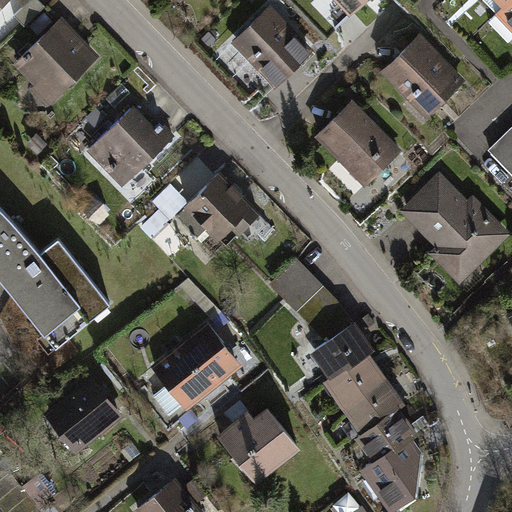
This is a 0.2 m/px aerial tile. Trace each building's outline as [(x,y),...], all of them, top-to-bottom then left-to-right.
[(0,0),(0,8),(9,0),(0,0)] [(340,0),(353,13),(367,0),(340,0)] [(511,2),(511,0),(478,0),(495,19),(502,13),(511,2)] [(511,2),(502,13),(511,24),(511,2)] [(268,8),(235,40),(277,85),(311,53),(268,8)] [(70,15),(27,56),(63,94),(106,53),(70,15)] [(423,38),(389,69),(438,122),(472,91),(423,38)] [(357,104),(323,135),(371,188),(405,157),(357,104)] [(140,111),(98,145),(130,183),(181,142),(167,124),(157,132),(140,111)] [(511,132),(494,150),(511,167),(511,132)] [(266,216),(227,169),(186,204),(206,228),(217,218),(236,241),(266,216)] [(444,173),(407,208),(443,246),(451,238),(484,273),(511,246),(511,226),(487,201),(479,209),(444,173)] [(0,179),(0,275),(56,347),(121,306),(67,235),(55,246),(39,222),(0,179)] [(353,369),(380,350),(318,269),(289,293),(353,369)] [(209,328),(156,368),(173,391),(179,386),(191,401),(238,366),(209,328)] [(343,376),(358,397),(392,372),(395,370),(380,350),(353,369),(343,376)] [(355,399),(370,419),(407,393),(392,372),(358,397),(355,399)] [(98,378),(53,414),(82,449),(126,413),(98,378)] [(370,419),(385,439),(417,416),(421,413),(407,393),(370,419)] [(249,416),(225,436),(247,464),(254,458),(271,478),(303,451),(270,411),(255,423),(249,416)] [(380,442),(395,463),(428,439),(432,436),(417,416),(385,439),(380,442)] [(395,463),(391,466),(417,501),(433,490),(436,451),(428,439),(395,463)] [(44,511),(0,458),(0,507),(4,511),(44,511)] [(203,511),(176,477),(137,507),(140,511),(203,511)]
